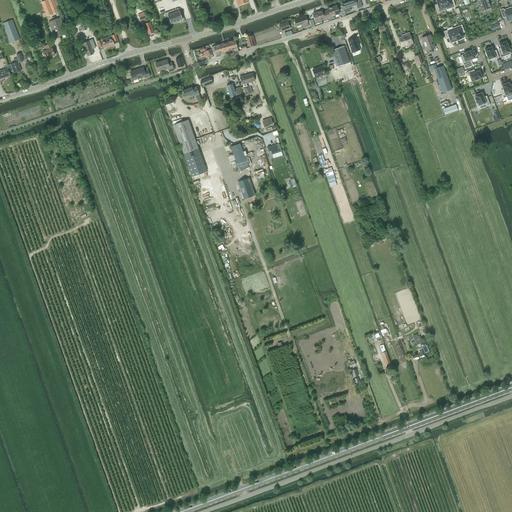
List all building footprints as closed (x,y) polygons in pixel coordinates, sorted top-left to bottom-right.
[(53,0),(48,0),(41,3),(47,16),(58,12),(53,0)] [(354,0),(342,5),(344,9),(345,13),(351,11),(349,7),(356,5),(358,8),(362,7),(359,0),(354,0)] [(437,13),(446,10),(442,0),(435,0),(438,6),(435,7),(437,13)] [(442,0),(446,10),(455,7),(453,1),(450,2),(449,0),(442,0)] [(488,3),(487,0),(480,0),(478,1),(481,11),(484,10),(490,8),(488,3)] [(325,12),(328,19),(332,18),(332,16),(339,14),(336,6),(327,9),(328,11),(325,12)] [(511,19),(511,14),(510,8),(504,10),(504,9),(501,10),(503,17),(506,16),(508,21),(509,21),(509,22),(511,20),(511,19)] [(176,21),(182,19),(179,11),(167,15),(171,24),(176,22),(176,21)] [(328,19),(325,12),(322,13),(321,11),(313,14),(315,22),(323,19),(323,21),(328,19)] [(301,25),(302,29),(308,26),(307,23),(308,22),(306,17),(294,21),(296,26),(301,25)] [(55,37),(66,33),(60,18),(49,22),(55,37)] [(12,20),(3,24),(10,43),(20,40),(12,20)] [(154,32),(150,22),(144,24),(146,28),(145,28),(145,30),(147,29),(148,34),(154,32)] [(288,22),(279,25),(281,31),(290,29),(288,22)] [(452,28),(457,41),(461,40),(461,38),(463,38),(461,32),(464,31),(461,25),(452,28)] [(453,42),(457,41),(452,28),(443,32),(446,38),(449,36),(451,42),(453,41),(453,42)] [(401,48),(413,43),(409,34),(405,36),(405,37),(398,39),(401,48)] [(113,41),(117,40),(115,35),(112,36),(97,41),(100,50),(114,45),(112,40),(113,39),(113,41)] [(426,51),(435,48),(430,35),(422,38),(426,51)] [(255,46),(252,36),(247,37),(250,47),(255,46)] [(360,38),(352,41),(357,52),(364,50),(360,38)] [(92,40),(88,41),(83,43),(87,56),(93,54),(92,49),(95,48),(92,40)] [(238,51),(235,41),(233,41),(229,42),(232,50),(232,52),(238,51)] [(508,49),(509,49),(508,44),(507,44),(506,42),(503,43),(502,42),(499,43),(501,50),(498,51),(500,58),(510,54),(508,49)] [(45,59),(48,58),(55,56),(52,48),(54,48),(52,43),(44,46),(45,51),(43,52),(45,59)] [(219,45),(221,53),(225,52),(225,55),(227,54),(226,52),(224,44),(219,45)] [(221,53),(219,45),(214,47),(211,47),(213,53),(215,52),(216,55),(217,57),(220,56),(219,54),(221,53)] [(344,46),(330,51),(336,67),(350,63),(344,46)] [(496,52),(493,53),(491,46),(487,48),(485,50),(488,60),(495,57),(495,59),(499,58),(496,52)] [(474,56),(475,56),(473,51),(470,52),(469,51),(464,53),(465,54),(460,56),(465,69),(471,66),(469,60),(475,58),(474,56)] [(184,66),(181,58),(176,59),(178,67),(184,66)] [(13,60),(14,63),(7,66),(8,68),(0,71),(0,79),(10,76),(9,72),(13,71),(14,73),(21,71),(17,59),(13,60)] [(169,72),(173,71),(171,63),(168,64),(167,60),(155,64),(158,72),(168,68),(169,72)] [(442,93),(452,90),(443,66),(437,68),(435,65),(429,67),(431,71),(434,70),(442,93)] [(315,78),(325,74),(322,67),(312,70),(315,78)] [(145,78),(150,77),(148,71),(144,72),(143,68),(130,72),(133,81),(144,77),(145,78)] [(467,76),(469,75),(471,82),(482,78),(480,75),(481,75),(480,71),(473,73),(472,70),(466,73),(467,76)] [(255,81),(252,73),(239,77),(242,85),(243,87),(245,96),(252,93),(250,85),(247,86),(246,84),(255,81)] [(203,87),(213,84),(210,77),(201,81),(203,87)] [(510,85),(509,85),(508,83),(505,84),(505,83),(501,84),(504,91),(501,92),(503,98),(506,97),(506,98),(511,95),(511,93),(511,90),(510,85)] [(230,97),(240,94),(239,88),(234,89),(232,84),(226,86),(230,97)] [(182,91),(182,92),(182,94),(183,93),(184,97),(194,93),(195,96),(196,96),(198,104),(202,102),(196,87),(192,88),(192,87),(182,91)] [(475,95),(476,98),(475,99),(477,103),(478,103),(479,107),(485,104),(486,106),(490,105),(487,97),(484,99),(481,92),(477,93),(478,94),(475,95)] [(455,105),(442,109),(444,115),(457,111),(455,105)] [(273,124),(270,118),(262,121),(264,127),(273,124)] [(174,125),(173,125),(180,144),(194,139),(188,120),(176,124),(174,125)] [(194,139),(180,144),(183,154),(198,148),(194,139)] [(240,143),(230,147),(238,169),(247,166),(245,160),(240,143)] [(279,144),(267,147),(267,148),(268,151),(271,151),(272,155),(281,152),(278,144),(279,144)] [(330,187),(337,185),(331,167),(324,169),(330,187)] [(249,174),(236,178),(245,203),(257,198),(249,174)] [(233,216),(237,225),(246,221),(242,212),(233,216)] [(412,346),(421,344),(419,334),(412,336),(413,341),(411,342),(412,346)] [(389,363),(386,352),(381,354),(385,364),(389,363)]
